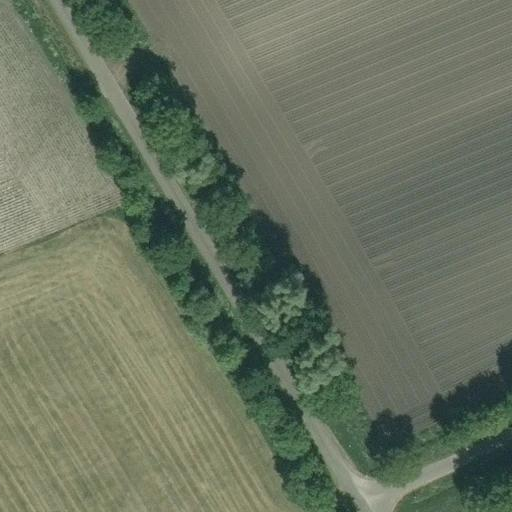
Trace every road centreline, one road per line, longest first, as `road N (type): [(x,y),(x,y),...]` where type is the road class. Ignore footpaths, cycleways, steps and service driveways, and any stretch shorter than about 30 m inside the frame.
road 1 (residential): [(53,0),(360,504)]
road 2 (residential): [(511,431),(360,504)]
